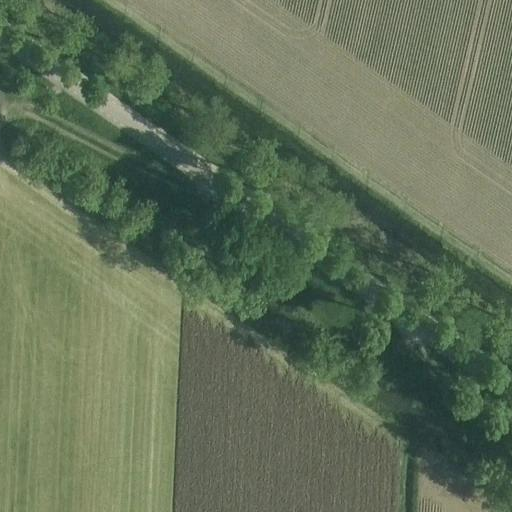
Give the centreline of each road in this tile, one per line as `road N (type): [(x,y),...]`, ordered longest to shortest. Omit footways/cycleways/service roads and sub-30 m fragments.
road 1 (track): [(0,96),(511,457)]
road 2 (secondary): [(511,389),(0,33)]
road 3 (track): [(511,510),(0,160)]
road 4 (track): [(237,198),(133,164),(10,103),(0,117)]
road 5 (track): [(465,424),(395,308)]
